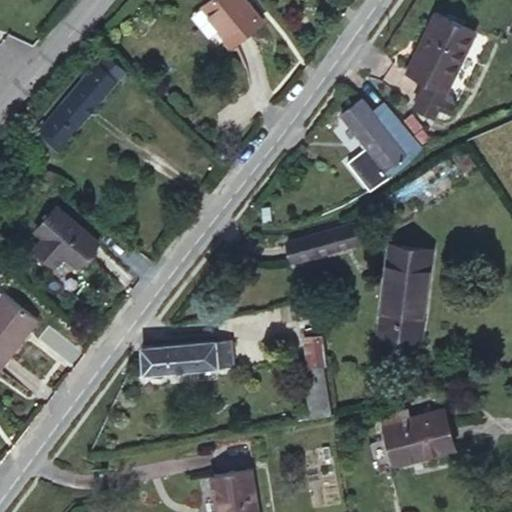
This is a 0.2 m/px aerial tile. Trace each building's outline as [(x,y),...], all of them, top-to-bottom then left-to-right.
[(198,0),(160,0),(123,36),(142,54),(198,0)] [(413,83),(431,95),(466,40),(430,17),(394,72),(413,83)] [(126,75),(109,57),(40,125),(56,144),(126,75)] [(431,95),(413,83),(398,108),(416,119),(417,117),(424,122),(433,119),(439,110),(437,101),(430,97),(431,95)] [(376,117),(358,94),(342,106),(386,162),(402,149),(376,117)] [(385,110),(376,117),(402,149),(411,141),(385,110)] [(88,231),(44,190),(25,214),(35,223),(24,235),(46,255),(56,245),(67,255),(88,231)] [(349,252),(345,227),(287,238),(289,260),(349,252)] [(429,250),(391,248),(384,319),(424,322),(427,287),(415,286),(417,266),(428,268),(429,250)] [(0,343),(29,306),(0,282),(0,343)] [(302,417),(321,413),(308,320),(281,324),(288,369),(296,369),(302,417)] [(214,359),(210,334),(138,347),(143,371),(214,359)] [(450,453),(440,411),(382,425),(391,467),(450,453)] [(253,511),(245,465),(208,471),(215,511),(253,511)]
